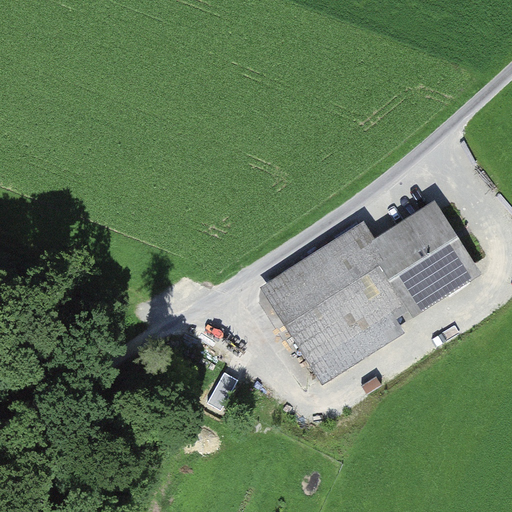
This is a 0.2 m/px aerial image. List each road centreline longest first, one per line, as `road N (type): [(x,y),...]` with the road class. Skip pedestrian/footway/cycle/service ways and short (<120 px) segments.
road 1 (residential): [(511,60),(149,331)]
road 2 (track): [(149,331),(0,434)]
